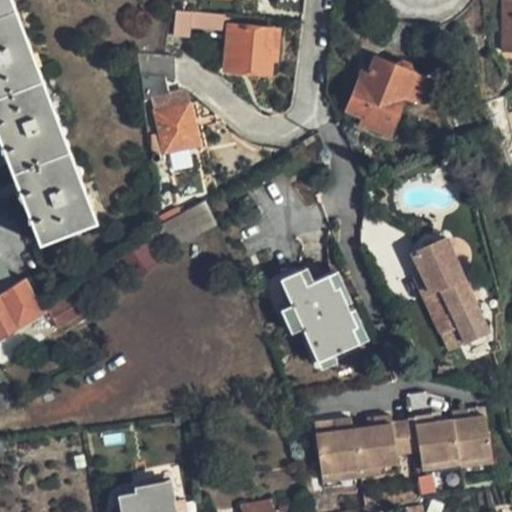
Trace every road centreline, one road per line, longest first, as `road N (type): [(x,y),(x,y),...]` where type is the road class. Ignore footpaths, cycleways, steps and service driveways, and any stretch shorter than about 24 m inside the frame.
road 1 (residential): [(312,101),(346,163),(356,258),(412,391)]
road 2 (residential): [(312,101),(294,122),(267,130),(214,91)]
